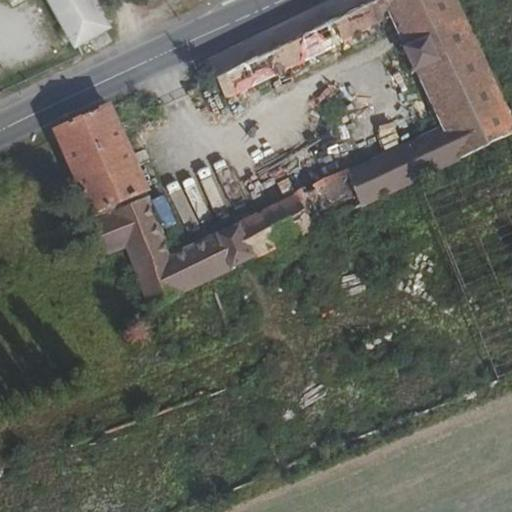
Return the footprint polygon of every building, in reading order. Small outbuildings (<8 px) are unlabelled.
[(9,0),(10,0),(53,0),(78,43),(111,25),(96,0),(9,0)] [(396,23),(445,132),(233,234),(249,266),(265,259),(302,241),(511,140),(511,126),(503,107),(455,0),(344,0),(211,64),(229,101),(396,23)] [(93,41),(98,49),(113,41),(108,33),(93,41)] [(511,102),(503,107),(511,126),(511,102)] [(125,253),(149,314),(233,274),(217,241),(169,264),(111,109),(58,133),(59,136),(94,216),(109,260),(125,253)] [(217,241),(233,274),(249,266),(233,234),(217,241)] [(265,259),(270,270),(308,253),(302,241),(265,259)]
